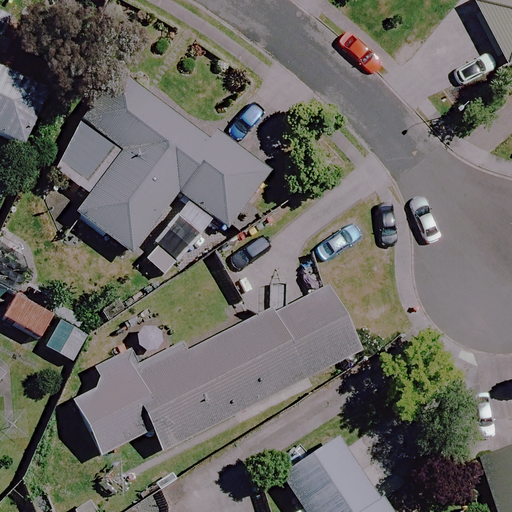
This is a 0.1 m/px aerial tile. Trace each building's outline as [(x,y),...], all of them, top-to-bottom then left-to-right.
[(511,0),(485,0),(468,9),(502,72),(511,66),(511,0)] [(0,144),(15,151),(40,92),(0,74),(0,39),(8,22),(0,18),(0,144)] [(132,262),(170,201),(180,207),(153,248),(178,264),(204,223),(226,236),(265,175),(123,85),(97,126),(83,118),(46,177),(86,202),(72,224),(132,262)] [(361,357),(324,282),(68,410),(95,464),(146,438),(156,459),(361,357)] [(83,341),(13,295),(0,314),(0,324),(66,367),(83,341)] [(379,511),(336,446),(277,484),(294,511),(379,511)] [(511,511),(511,454),(476,466),(490,511),(511,511)]
